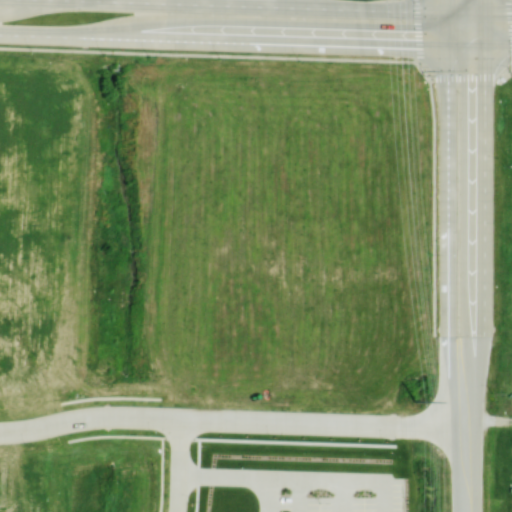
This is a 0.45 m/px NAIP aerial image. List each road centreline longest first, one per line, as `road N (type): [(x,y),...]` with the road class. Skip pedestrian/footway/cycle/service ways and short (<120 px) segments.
road 1 (secondary): [(0,33),(450,48)]
road 2 (secondary): [(450,48),(457,427)]
road 3 (secondary): [(75,0),(449,12)]
road 4 (secondary): [(476,475),(486,183)]
road 5 (residential): [(183,418),(474,429)]
road 6 (secondary): [(486,183),(486,48)]
